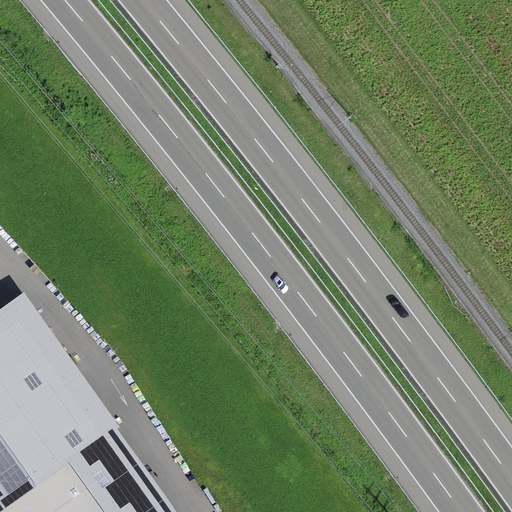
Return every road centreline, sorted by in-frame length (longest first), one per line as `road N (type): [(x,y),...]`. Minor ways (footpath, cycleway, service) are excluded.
road 1 (motorway): [(63,0),(460,511)]
road 2 (motorway): [(511,467),(144,0)]
